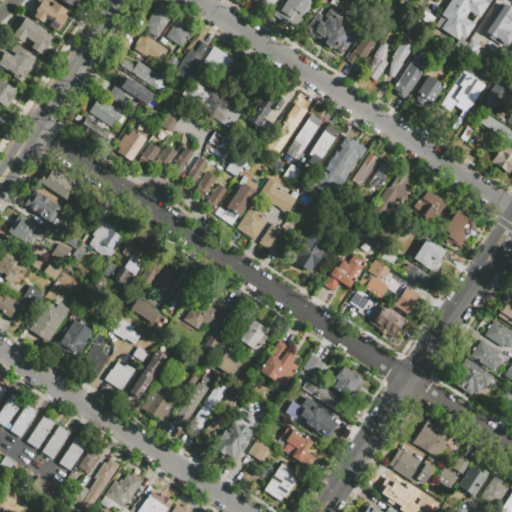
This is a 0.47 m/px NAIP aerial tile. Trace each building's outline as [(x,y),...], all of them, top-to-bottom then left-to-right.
[(57,34),(30,16),(40,0),(47,0),(70,15),(57,34)] [(81,0),(74,11),(56,0),(81,0)] [(262,4),(264,0),(276,0),(270,10),(262,4)] [(295,30),(277,18),(289,0),(303,0),(301,3),(309,8),(295,30)] [(373,16),(356,5),(359,0),(374,0),(380,4),(373,16)] [(457,19),(447,12),(455,0),(480,0),(467,22),(459,16),(457,19)] [(146,32),(160,7),(174,15),(159,40),(146,32)] [(511,41),(511,43),(503,38),(501,40),(493,35),(494,33),(491,31),(493,28),(491,27),(504,7),(511,12),(511,41)] [(345,15),(330,38),(321,32),(336,9),(345,15)] [(302,33),(317,10),(325,15),(310,38),(302,33)] [(416,26),(424,13),(435,21),(427,33),(416,26)] [(444,25),(439,22),(443,16),(448,19),(444,25)] [(21,18),(55,40),(43,58),(9,35),(21,18)] [(178,21),(184,25),(181,31),(190,37),(181,49),(166,40),(178,21)] [(425,36),(418,47),(406,39),(413,29),(425,36)] [(349,31),(358,37),(342,61),(334,55),(349,31)] [(460,56),(445,45),(452,35),(467,45),(460,56)] [(168,52),(160,65),(147,57),(147,58),(135,51),(143,37),(168,52)] [(364,38),(375,45),(364,62),(360,60),(354,68),(346,63),(353,53),(354,54),(364,38)] [(22,84),(0,69),(0,49),(6,40),(38,61),(22,84)] [(432,40),(443,47),(437,57),(425,49),(432,40)] [(402,42),(413,48),(402,66),(403,66),(393,80),(389,77),(391,65),(393,62),(391,60),(402,42)] [(383,44),(388,48),(386,59),(383,63),(387,66),(376,84),(366,77),(376,61),(373,59),(383,44)] [(185,83),(175,77),(193,48),(203,54),(185,83)] [(205,61),(213,49),(233,61),(225,74),(205,61)] [(484,56),(501,66),(494,77),(477,67),(484,56)] [(173,58),(180,63),(171,77),(164,72),(173,58)] [(138,64),(158,77),(157,80),(161,84),(160,86),(166,91),(163,96),(120,68),(124,63),(135,69),(138,64)] [(412,67),(415,68),(413,70),(417,73),(398,102),(388,96),(407,66),(411,68),(412,67)] [(264,84),(255,99),(233,86),(242,71),(264,84)] [(7,110),(0,105),(0,77),(20,91),(7,110)] [(109,98),(122,78),(152,96),(146,106),(126,93),(119,104),(109,98)] [(422,80),(440,91),(423,117),(406,108),(413,97),(417,99),(420,94),(415,91),(422,80)] [(508,97),(501,108),(487,99),(500,80),(508,86),(504,93),(508,97)] [(200,112),(181,99),(192,83),(211,95),(200,112)] [(449,91),(453,83),(459,86),(455,94),(449,91)] [(257,103),(266,90),(278,97),(269,111),(257,103)] [(475,105),(455,136),(439,125),(459,95),(475,105)] [(89,114),(99,99),(124,116),(118,124),(115,122),(111,129),(89,114)] [(212,118),(221,103),(240,115),(231,130),(212,118)] [(183,114),(170,134),(160,128),(172,107),(183,114)] [(282,151),(271,145),(293,111),(303,118),(282,151)] [(263,121),(255,134),(245,127),(252,114),(263,121)] [(296,157),(288,151),(310,116),(319,121),(320,119),(323,121),(303,153),(299,151),(296,157)] [(485,116),(511,133),(511,146),(479,124),(485,116)] [(115,140),(109,149),(103,146),(102,147),(80,132),(87,121),(115,140)] [(308,165),(312,159),(309,157),(329,126),(333,128),(332,130),(339,135),(316,170),(308,165)] [(156,132),(152,138),(147,134),(150,128),(156,132)] [(485,138),(475,132),(478,128),(487,134),(485,138)] [(466,144),(460,141),(468,130),(473,134),(466,144)] [(132,132),(145,141),(131,163),(117,154),(120,150),(117,148),(125,136),(128,138),(132,132)] [(213,149),(207,146),(215,134),(228,144),(223,151),(221,149),(220,151),(214,147),(213,149)] [(498,143),(511,151),(511,171),(509,176),(491,165),(498,154),(493,151),(498,143)] [(150,145),(160,151),(147,170),(138,164),(150,145)] [(345,163),(354,147),(364,153),(355,169),(345,163)] [(167,148),(176,154),(168,167),(170,168),(166,174),(155,167),(167,148)] [(171,173),(186,150),(194,156),(179,178),(171,173)] [(248,172),(243,169),(236,179),(226,172),(238,153),(254,163),(248,172)] [(370,156),(377,161),(375,164),(377,165),(362,187),(359,188),(352,183),(370,156)] [(185,182),(199,160),(208,165),(193,187),(185,182)] [(327,160),(337,166),(327,182),(317,176),(327,160)] [(385,165),(393,170),(378,193),(369,187),(381,168),(382,169),(385,165)] [(293,185),(283,179),(291,167),(301,173),(293,185)] [(64,177),(77,185),(67,202),(39,185),(44,177),(45,177),(50,170),(57,174),(58,172),(65,176),(64,177)] [(399,175),(408,181),(407,184),(413,188),(401,205),(395,201),(377,229),(367,222),(399,175)] [(193,195),(206,176),(216,182),(202,201),(193,195)] [(232,228),(221,221),(240,193),(236,190),(244,179),(258,188),(232,228)] [(268,204),(258,198),(267,184),(295,202),(287,215),(268,204)] [(205,208),(218,188),(226,193),(212,213),(205,208)] [(425,192),(445,206),(432,228),(421,221),(424,216),(413,210),(425,192)] [(61,210),(50,226),(24,208),(29,200),(30,201),(36,193),(61,210)] [(356,211),(350,219),(341,214),(347,205),(356,211)] [(252,207),(261,214),(259,217),(267,223),(254,242),(237,231),(252,207)] [(477,225),(460,252),(441,240),(458,213),(477,225)] [(36,241),(31,248),(27,245),(25,246),(8,234),(20,217),(44,233),(38,241),(36,241)] [(390,222),(396,226),(385,244),(375,238),(381,230),(385,232),(390,222)] [(108,261),(89,249),(95,239),(93,237),(102,223),(113,230),(111,233),(121,239),(120,240),(121,241),(117,248),(115,246),(112,252),(113,253),(108,261)] [(338,233),(343,225),(353,231),(348,239),(338,233)] [(272,226),(280,231),(282,228),(292,234),(277,256),(260,245),(272,226)] [(310,238),(325,248),(321,253),(323,255),(313,270),(312,269),(309,273),(292,261),(306,241),(307,242),(310,238)] [(412,263),(426,241),(451,257),(447,263),(445,261),(435,276),(412,263)] [(130,243),(139,249),(137,251),(147,258),(126,290),(114,282),(128,260),(122,256),(130,243)] [(62,265),(51,258),(59,246),(70,253),(62,265)] [(79,248),(85,253),(75,269),(68,265),(79,248)] [(0,250),(25,266),(12,287),(4,281),(7,277),(0,272),(0,250)] [(397,260),(391,268),(380,262),(381,260),(378,259),(381,253),(384,255),(385,253),(397,260)] [(369,256),(375,260),(361,281),(355,277),(369,256)] [(338,259),(346,265),(350,257),(362,265),(344,293),(335,286),(330,294),(320,287),(338,259)] [(148,290),(139,284),(153,262),(162,267),(148,290)] [(44,275),(51,263),(63,271),(55,282),(44,275)] [(108,280),(101,276),(109,263),(120,270),(114,279),(112,279),(110,278),(108,280)] [(168,268),(177,274),(163,296),(153,290),(168,268)] [(414,285),(405,280),(413,268),(436,283),(430,293),(415,284),(414,285)] [(197,282),(182,304),(170,296),(185,274),(197,282)] [(367,276),(387,289),(380,300),(360,287),(367,276)] [(100,280),(108,285),(102,295),(94,289),(100,280)] [(399,286),(389,291),(386,284),(396,280),(399,286)] [(35,309),(22,300),(31,287),(44,297),(35,309)] [(408,317),(394,308),(406,289),(421,299),(412,314),(410,313),(408,317)] [(21,312),(13,325),(2,317),(2,316),(0,314),(0,291),(3,293),(0,297),(0,299),(3,302),(6,298),(19,306),(17,310),(21,312)] [(349,305),(358,291),(370,299),(362,313),(349,305)] [(511,328),(507,325),(508,322),(500,317),(505,310),(504,309),(510,299),(511,300),(511,328)] [(156,323),(154,327),(131,312),(138,301),(159,315),(154,322),(156,323)] [(114,306),(111,310),(103,305),(106,302),(114,306)] [(211,357),(202,351),(215,333),(202,325),(198,332),(183,322),(191,310),(194,312),(200,303),(216,314),(224,303),(235,310),(225,326),(223,324),(219,330),(224,333),(222,335),(224,336),(211,357)] [(48,343),(32,333),(48,307),(56,313),(60,307),(68,312),(48,343)] [(401,336),(397,342),(387,336),(385,338),(378,333),(379,331),(370,325),(381,307),(408,324),(405,330),(408,332),(404,338),(401,336)] [(92,323),(99,311),(109,317),(101,329),(92,323)] [(140,338),(135,347),(126,341),(125,343),(112,335),(114,333),(107,329),(112,320),(119,325),(122,322),(134,329),(131,333),(140,338)] [(252,352),(239,344),(243,337),(241,337),(247,327),(249,329),(252,323),(265,331),(262,336),(267,339),(261,349),(256,346),(252,352)] [(503,350),(485,337),(494,323),(511,335),(511,347),(510,350),(505,347),(503,350)] [(73,360),(61,353),(63,349),(57,345),(68,329),(85,340),(73,360)] [(293,354),(291,358),(295,360),(292,365),(298,369),(285,390),(260,374),(280,343),(293,354)] [(499,356),(497,358),(503,362),(495,374),(469,358),(478,343),(499,356)] [(167,360),(164,367),(162,366),(139,401),(129,395),(164,345),(165,344),(171,346),(173,351),(172,357),(167,360)] [(101,355),(109,360),(105,367),(106,368),(99,379),(81,368),(96,346),(104,352),(101,355)] [(139,350),(148,356),(142,364),(133,358),(139,350)] [(225,352),(225,351),(248,366),(235,384),(214,370),(225,352)] [(322,363),(308,354),(300,369),(314,377),(322,363)] [(511,358),(502,375),(511,381),(511,358)] [(450,384),(466,360),(494,379),(487,390),(484,387),(478,396),(474,393),(471,398),(450,384)] [(121,393),(104,382),(111,371),(112,372),(117,365),(125,370),(127,366),(135,372),(121,393)] [(344,380),(349,373),(364,383),(352,402),(339,393),(346,381),(344,380)] [(182,430),(173,424),(204,376),(210,380),(207,383),(211,385),(182,430)] [(173,417),(166,427),(142,412),(158,387),(163,390),(167,384),(173,388),(177,382),(188,389),(174,410),(171,409),(168,414),(173,417)] [(196,440),(186,433),(216,388),(221,391),(223,387),(228,391),(196,440)] [(343,403),(337,412),(314,397),(320,388),(343,403)] [(310,404),(304,413),(302,412),(295,422),(280,411),(293,392),(310,404)] [(505,400),(501,398),(505,393),(511,398),(511,400),(504,411),(499,408),(505,400)] [(209,449),(200,442),(229,397),(233,400),(236,396),(241,400),(209,449)] [(0,425),(0,416),(12,398),(22,404),(6,430),(0,425)] [(10,433),(27,407),(37,414),(21,440),(10,433)] [(322,413),(339,425),(333,433),(331,432),(324,443),(309,432),(322,413)] [(27,445),(44,418),(55,426),(38,452),(27,445)] [(296,434),(289,445),(282,441),(284,438),(282,436),(277,444),(268,439),(274,430),(271,428),(276,421),(296,434)] [(235,422),(252,434),(238,456),(236,455),(231,461),(224,456),(222,458),(213,452),(219,443),(217,441),(229,422),(233,425),(235,422)] [(452,437),(446,447),(438,461),(413,445),(427,422),(446,433),(452,437)] [(43,455),(60,429),(70,436),(53,461),(43,455)] [(322,447),(317,455),(315,453),(310,462),(301,456),(306,449),(303,447),(301,450),(294,446),(302,434),(322,447)] [(87,447),(70,472),(60,466),(77,440),(87,447)] [(251,452),(258,441),(267,447),(260,458),(251,452)] [(92,449),(101,455),(97,460),(99,462),(89,478),(78,471),(92,449)] [(433,471),(423,486),(417,482),(414,486),(392,471),(393,469),(389,467),(399,452),(402,455),(404,453),(424,467),(425,466),(433,471)] [(463,476),(447,466),(445,465),(447,463),(452,454),(470,466),(463,476)] [(0,469),(0,467),(6,459),(16,465),(10,476),(0,469)] [(110,462),(119,467),(106,487),(95,480),(105,465),(107,467),(110,462)] [(297,483),(286,501),(283,499),(280,503),(264,493),(281,466),(298,477),(295,481),(297,483)] [(473,499),(457,488),(470,469),(476,473),(479,469),(488,476),(473,499)] [(450,491),(447,490),(436,483),(444,471),(447,472),(458,479),(450,491)] [(129,474),(142,483),(128,505),(127,503),(123,509),(127,511),(116,511),(117,511),(112,508),(110,511),(101,506),(115,483),(121,487),(129,474)] [(397,510),(379,498),(386,487),(384,486),(389,478),(415,495),(406,507),(401,504),(397,510)] [(496,510),(480,500),(495,478),(504,484),(503,487),(509,491),(496,510)] [(41,497),(31,491),(38,480),(48,487),(41,497)] [(82,505),(71,498),(79,486),(90,493),(82,505)] [(139,511),(152,494),(160,500),(162,496),(173,504),(167,511),(139,511)] [(500,511),(511,495),(511,511),(500,511)] [(436,511),(431,511),(425,508),(431,499),(441,505),(436,511)] [(189,511),(174,503),(168,511),(189,511)]
